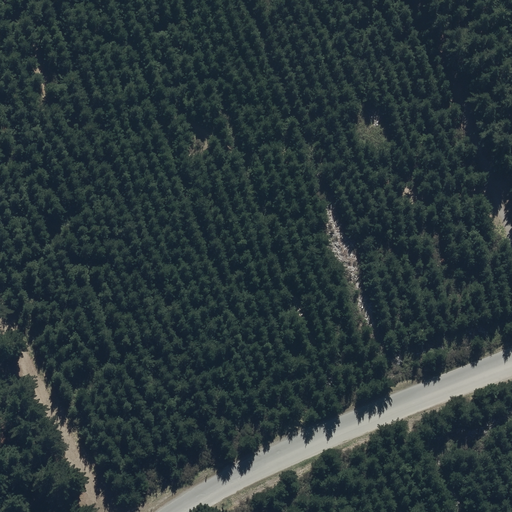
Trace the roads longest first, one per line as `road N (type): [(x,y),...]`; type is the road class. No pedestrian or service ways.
road 1 (unclassified): [(186,511),(264,470),(511,365)]
road 2 (track): [(416,0),(511,211)]
